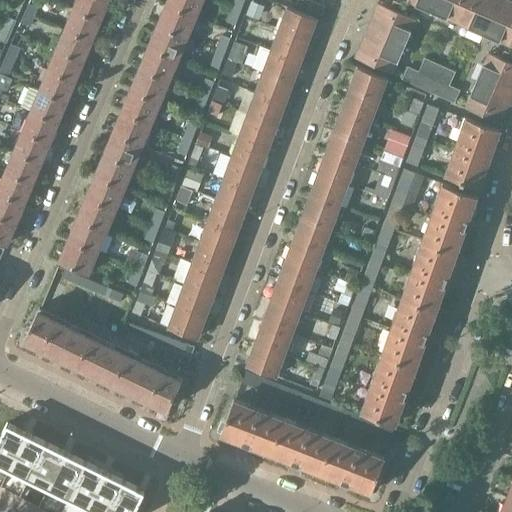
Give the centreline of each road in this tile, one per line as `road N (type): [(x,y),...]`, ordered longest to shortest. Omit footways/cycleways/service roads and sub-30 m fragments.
road 1 (residential): [(179,456),(340,26),(357,0)]
road 2 (residential): [(139,0),(0,334)]
road 3 (residential): [(493,272),(397,511)]
road 4 (residential): [(179,456),(0,371)]
road 5 (residential): [(311,511),(179,456)]
